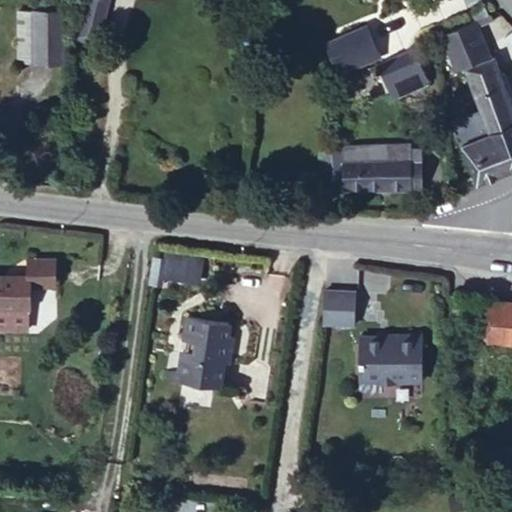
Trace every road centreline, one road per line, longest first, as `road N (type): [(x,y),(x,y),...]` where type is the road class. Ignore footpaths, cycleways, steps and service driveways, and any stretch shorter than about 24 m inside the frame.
road 1 (tertiary): [(486,253),(0,199)]
road 2 (unknown): [(321,234),(281,492)]
road 3 (unknown): [(86,209),(114,111),(121,0)]
